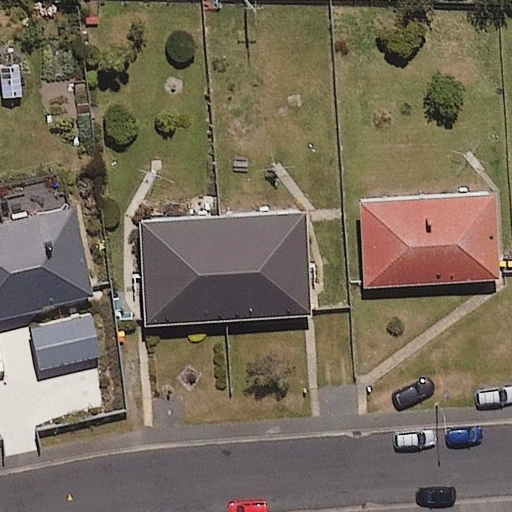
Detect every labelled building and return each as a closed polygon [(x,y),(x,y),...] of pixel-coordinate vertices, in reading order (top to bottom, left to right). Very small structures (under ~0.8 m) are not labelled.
[(28,58),(0,60),(0,95),(31,92),(28,58)] [(0,308),(86,289),(58,165),(0,177),(0,308)] [(491,273),(486,184),(352,192),(358,281),(491,273)] [(296,202),(132,212),(138,317),(302,308),(296,202)] [(95,350),(86,310),(25,323),(34,364),(95,350)]
